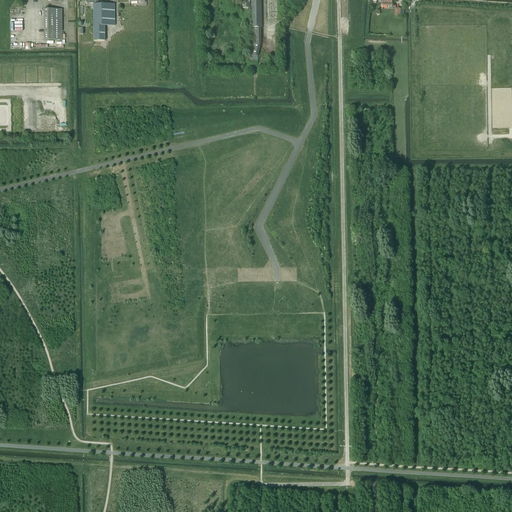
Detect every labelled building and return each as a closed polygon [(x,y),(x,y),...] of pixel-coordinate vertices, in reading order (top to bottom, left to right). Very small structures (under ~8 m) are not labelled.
[(86,0),(86,3),(93,3),(93,5),(93,41),(104,41),(104,26),(115,26),(114,4),(98,4),(97,0),(86,0)] [(251,7),(252,7),(252,0),(243,0),(244,8),(251,8),(251,7)] [(251,45),(248,56),(257,56),(258,56),(261,44),(261,28),(262,28),(261,0),(252,0),(252,7),(252,28),(251,28),(251,45)] [(266,0),(267,20),(279,20),(278,0),(266,0)] [(395,17),(400,17),(400,15),(404,15),(404,9),(395,8),(395,17)] [(44,10),(44,40),(62,40),(62,10),(44,10)]
